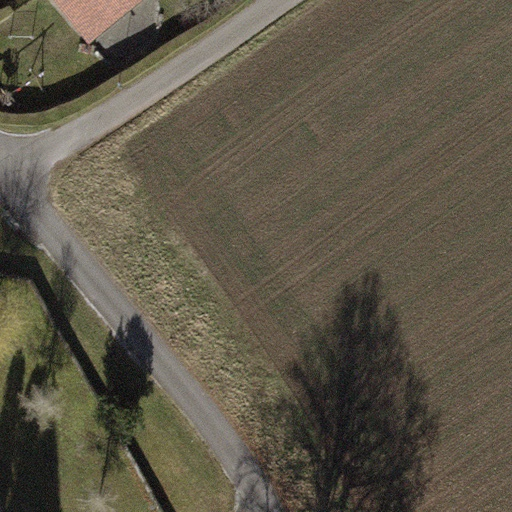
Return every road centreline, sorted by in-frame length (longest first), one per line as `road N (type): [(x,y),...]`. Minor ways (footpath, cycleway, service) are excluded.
road 1 (residential): [(6,174),(233,446),(275,511)]
road 2 (residential): [(285,0),(158,88),(6,174)]
